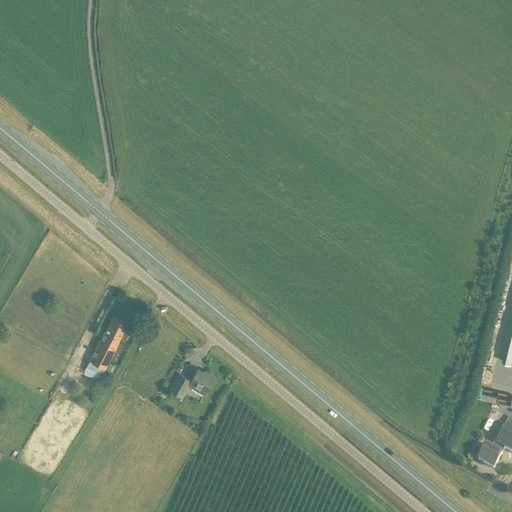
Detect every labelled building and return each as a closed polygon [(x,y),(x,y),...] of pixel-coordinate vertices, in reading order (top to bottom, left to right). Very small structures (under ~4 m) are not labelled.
[(128,334),(123,331),(127,323),(113,316),(102,338),(101,337),(90,358),(106,367),(116,346),(120,338),(124,340),(128,334)] [(158,332),(151,327),(147,332),(155,337),(158,332)] [(191,381),(179,373),(169,390),(182,397),(189,385),(205,394),(215,377),(208,372),(207,374),(198,369),(191,381)] [(482,399),(488,400),(491,385),(485,384),(482,399)] [(493,469),(504,449),(511,452),(511,418),(510,418),(496,443),(494,443),(491,449),(486,446),(478,461),(493,469)]
